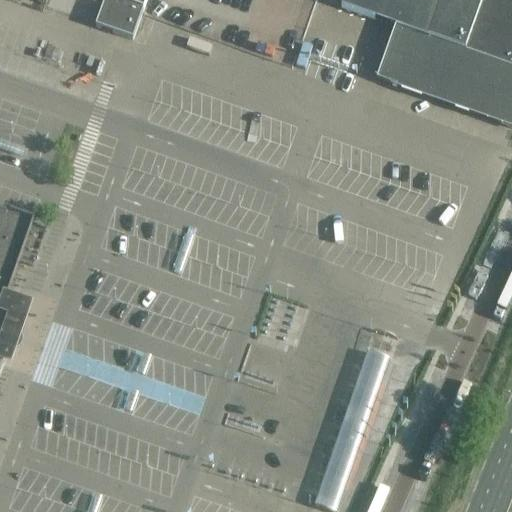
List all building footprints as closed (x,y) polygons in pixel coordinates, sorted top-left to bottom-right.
[(135,44),(141,14),(145,0),(103,0),(94,28),(135,44)] [(511,0),(344,0),(341,9),(395,28),(376,82),(511,129),(511,0)] [(0,374),(21,315),(2,309),(32,224),(0,212),(0,374)] [(370,416),(390,359),(377,354),(366,350),(347,408),(341,424),(317,497),(339,505),(365,432),(370,416)] [(317,497),(314,506),(330,511),(337,511),(339,505),(317,497)]
